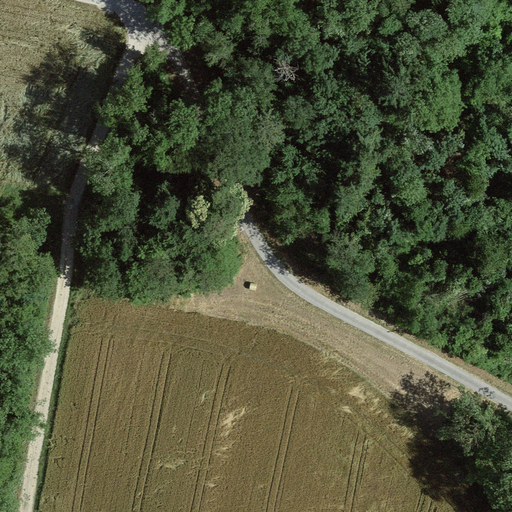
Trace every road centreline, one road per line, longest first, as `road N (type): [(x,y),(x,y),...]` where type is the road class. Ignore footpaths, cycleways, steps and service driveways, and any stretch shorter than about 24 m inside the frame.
road 1 (track): [(19,0),(134,25),(272,242),(511,397)]
road 2 (track): [(35,511),(134,25)]
